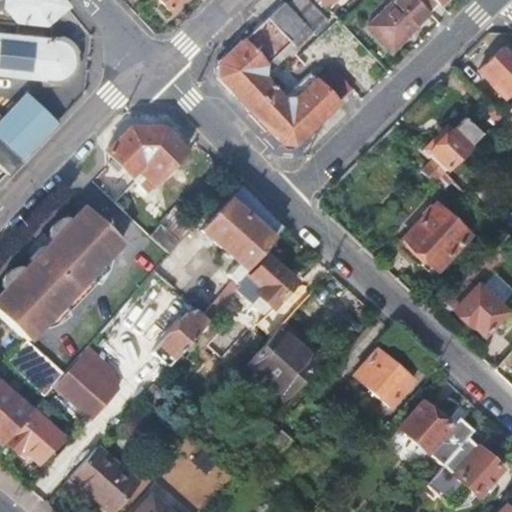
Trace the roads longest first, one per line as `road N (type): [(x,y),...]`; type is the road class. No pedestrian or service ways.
road 1 (unclassified): [(511,415),(282,200)]
road 2 (unclassified): [(493,0),(282,200)]
road 3 (unclassified): [(0,211),(99,104),(158,71)]
road 4 (unclassified): [(282,200),(158,71)]
